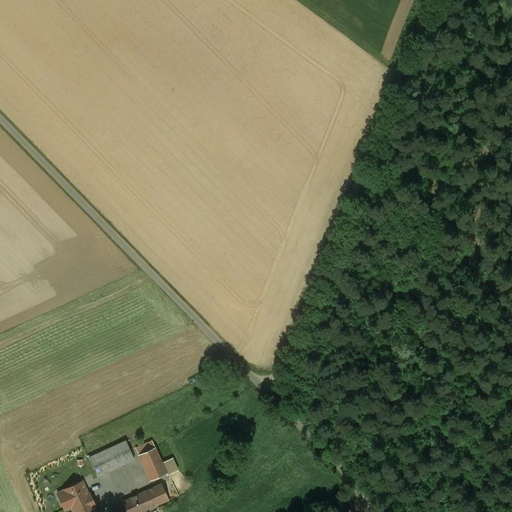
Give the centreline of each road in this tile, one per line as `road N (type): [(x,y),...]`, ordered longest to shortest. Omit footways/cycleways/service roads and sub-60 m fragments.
road 1 (unclassified): [(369,504),(0,118)]
road 2 (track): [(268,392),(434,0)]
